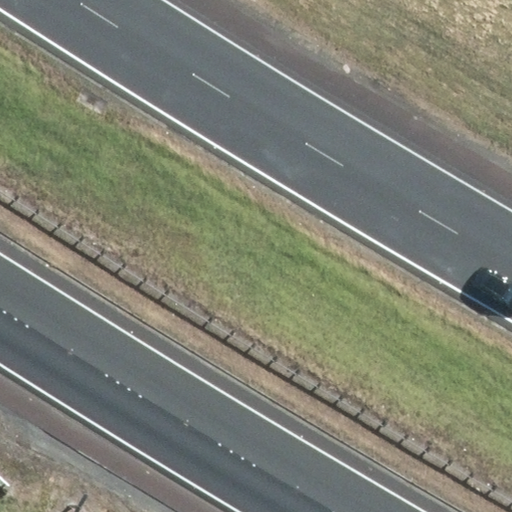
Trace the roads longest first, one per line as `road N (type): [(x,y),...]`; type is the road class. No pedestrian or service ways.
road 1 (motorway): [(157,0),(511,220)]
road 2 (motorway): [(354,511),(0,291)]
